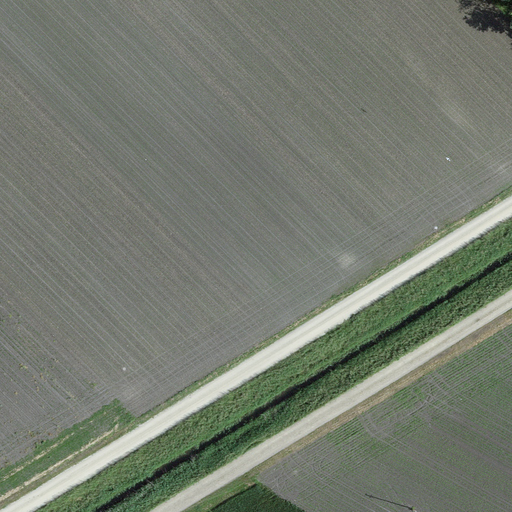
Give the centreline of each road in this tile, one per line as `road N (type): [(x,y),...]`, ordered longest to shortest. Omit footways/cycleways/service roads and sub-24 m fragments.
road 1 (track): [(511,204),(2,511)]
road 2 (track): [(167,511),(511,301)]
